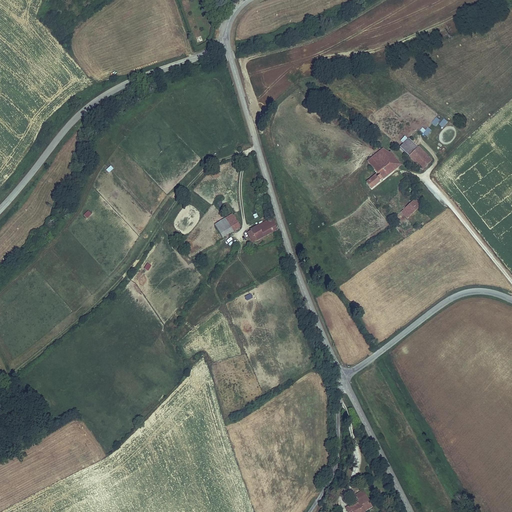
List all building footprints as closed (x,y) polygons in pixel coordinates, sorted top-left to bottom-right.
[(431,124),(435,127),(440,121),(436,117),(431,124)] [(442,129),(448,122),(444,119),(438,125),(442,129)] [(426,137),(432,131),(428,128),(423,133),(426,137)] [(409,156),(418,147),(408,138),(408,139),(403,143),(399,147),(409,156)] [(388,152),(384,147),(366,161),(376,173),(366,182),(371,189),(396,169),(392,164),(397,159),(390,151),(388,152)] [(418,147),(409,156),(408,157),(422,171),(432,160),(418,147)] [(401,164),(397,159),(392,164),(396,169),(401,164)] [(411,202),(403,210),(409,216),(417,208),(413,204),(411,202)] [(401,212),(406,218),(409,216),(403,210),(401,212)] [(228,217),(230,221),(228,223),(233,231),(241,227),(233,214),(228,217)] [(230,221),(228,217),(215,225),(223,237),(233,231),(228,223),(230,221)] [(277,230),(274,218),(252,229),(258,241),(277,230)] [(258,241),(252,229),(247,232),(253,243),(258,241)] [(355,511),(356,511),(364,511),(372,508),(363,490),(355,494),(358,501),(349,505),(350,508),(346,510),(347,511),(355,511)]
